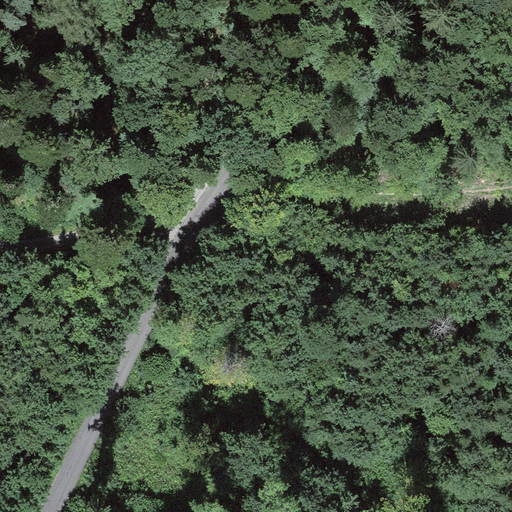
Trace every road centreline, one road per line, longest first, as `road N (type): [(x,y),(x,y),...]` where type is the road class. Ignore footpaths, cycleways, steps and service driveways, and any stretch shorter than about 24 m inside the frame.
road 1 (unclassified): [(52,511),(213,198),(363,0)]
road 2 (track): [(213,198),(75,237),(0,248)]
